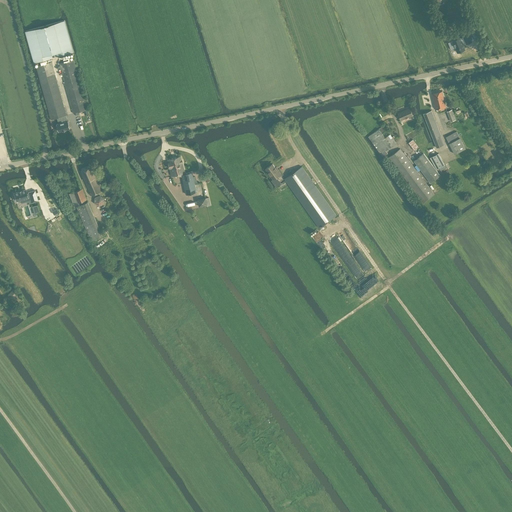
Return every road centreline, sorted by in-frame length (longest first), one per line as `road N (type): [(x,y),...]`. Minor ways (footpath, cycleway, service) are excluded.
road 1 (unclassified): [(0,168),(511,56)]
road 2 (track): [(511,451),(305,165)]
road 3 (track): [(74,511),(0,409)]
